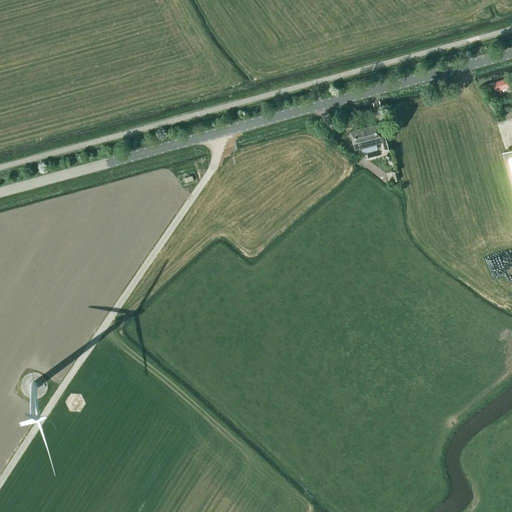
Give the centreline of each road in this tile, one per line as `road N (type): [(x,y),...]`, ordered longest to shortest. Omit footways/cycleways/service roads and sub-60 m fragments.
road 1 (tertiary): [(0,192),(511,53)]
road 2 (track): [(0,482),(205,179),(219,147),(216,134)]
